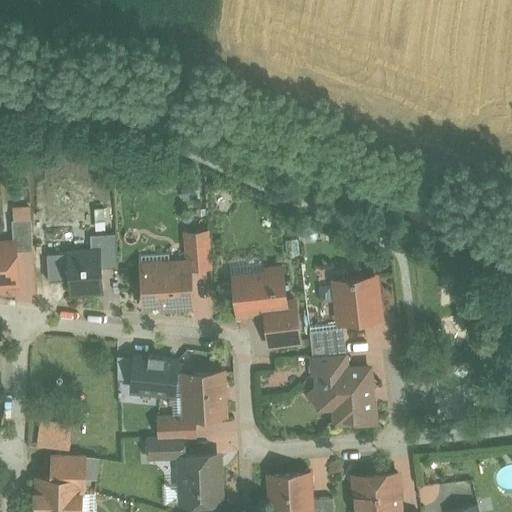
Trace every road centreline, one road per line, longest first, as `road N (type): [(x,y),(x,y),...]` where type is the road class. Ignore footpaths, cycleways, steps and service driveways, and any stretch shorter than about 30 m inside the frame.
road 1 (residential): [(18,316),(245,346),(253,454),(511,435)]
road 2 (residential): [(13,458),(18,316)]
